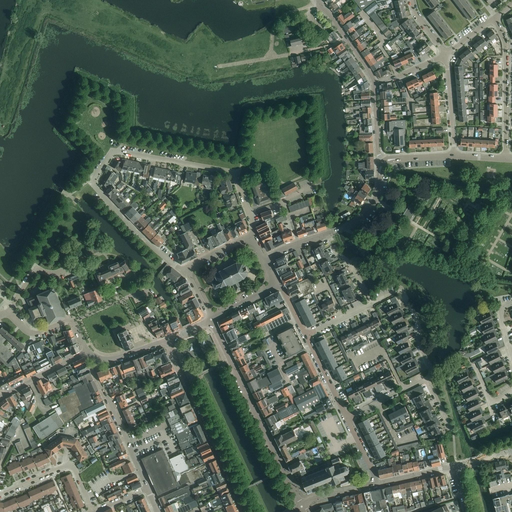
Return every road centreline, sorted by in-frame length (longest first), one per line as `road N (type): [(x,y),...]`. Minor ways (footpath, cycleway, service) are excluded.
road 1 (residential): [(210,319),(302,504)]
road 2 (residential): [(251,235),(231,171),(111,150)]
road 3 (residential): [(246,511),(168,339)]
road 4 (unclassified): [(383,162),(373,79),(318,0)]
road 5 (unclassified): [(263,261),(363,217),(383,162)]
road 6 (residential): [(186,269),(148,243),(93,185),(111,150)]
road 7 (residential): [(494,17),(505,46),(505,159)]
road 8 (residential): [(7,312),(35,269),(55,273),(102,251)]
